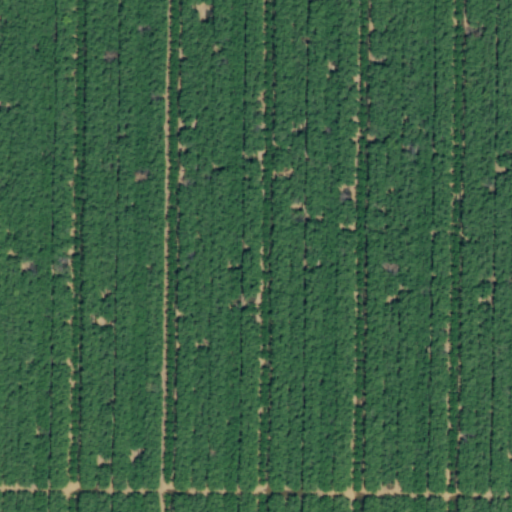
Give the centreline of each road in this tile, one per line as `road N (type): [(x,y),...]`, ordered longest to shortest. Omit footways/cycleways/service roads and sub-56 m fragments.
road 1 (track): [(70,511),(81,0)]
road 2 (track): [(463,0),(453,511)]
road 3 (track): [(268,0),(259,511)]
road 4 (track): [(168,511),(176,0)]
road 5 (track): [(357,511),(365,0)]
road 6 (track): [(0,486),(511,493)]
